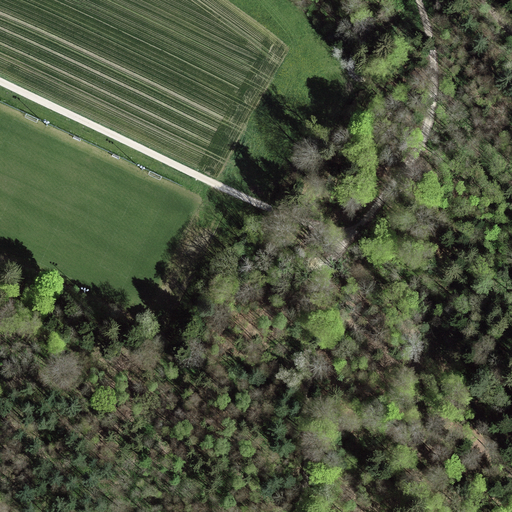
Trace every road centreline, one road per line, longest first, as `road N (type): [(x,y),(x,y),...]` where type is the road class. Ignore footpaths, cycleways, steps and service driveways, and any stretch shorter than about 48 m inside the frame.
road 1 (track): [(297,511),(306,458),(306,304),(320,271),(391,190),(427,125),(433,71),(419,0)]
road 2 (track): [(0,83),(277,213),(355,233)]
